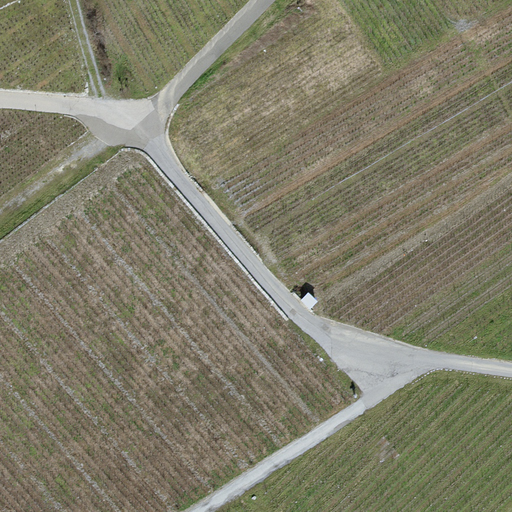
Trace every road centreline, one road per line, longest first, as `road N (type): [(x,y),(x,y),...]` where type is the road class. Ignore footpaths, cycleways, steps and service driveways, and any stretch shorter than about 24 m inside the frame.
road 1 (unclassified): [(511,370),(395,354),(306,319),(153,145),(152,117),(264,0)]
road 2 (track): [(395,354),(369,398),(196,511)]
road 3 (track): [(123,117),(0,220)]
